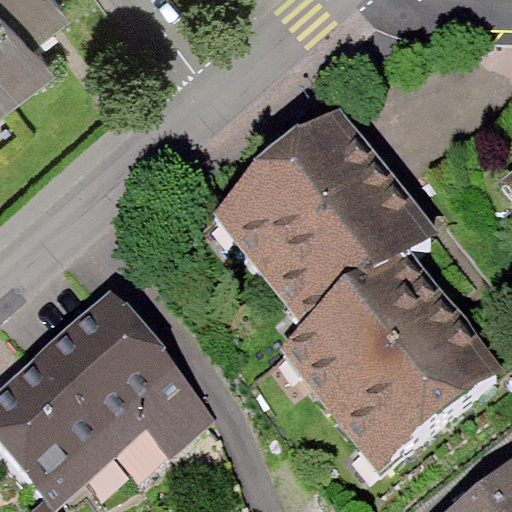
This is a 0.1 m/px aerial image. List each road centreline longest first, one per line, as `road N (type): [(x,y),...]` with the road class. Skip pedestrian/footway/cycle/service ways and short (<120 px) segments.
road 1 (tertiary): [(0,286),(212,95)]
road 2 (tertiary): [(212,95),(326,0)]
